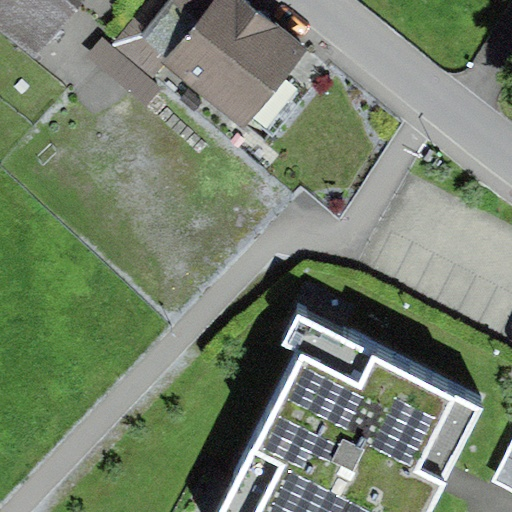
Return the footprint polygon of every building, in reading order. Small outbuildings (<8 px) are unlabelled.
[(77,0),(0,0),(0,15),(40,47),(77,0)] [(308,48),(248,0),(151,0),(115,45),(154,76),(164,63),(244,127),(308,48)] [(102,40),(88,57),(146,107),(161,90),(102,40)] [(487,405),(300,311),(282,344),(302,354),(221,511),(432,511),(449,480),(487,405)] [(511,441),(493,479),(511,488),(511,441)]
